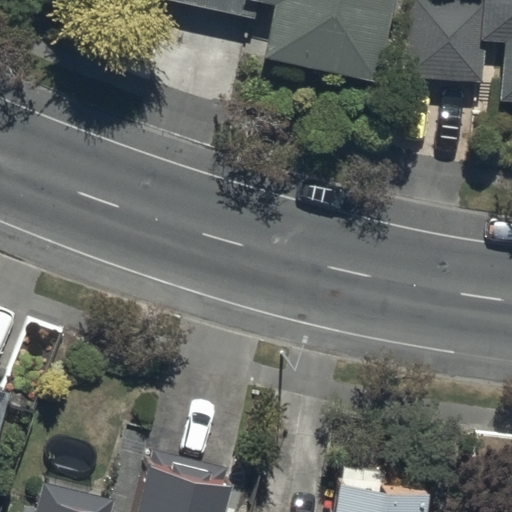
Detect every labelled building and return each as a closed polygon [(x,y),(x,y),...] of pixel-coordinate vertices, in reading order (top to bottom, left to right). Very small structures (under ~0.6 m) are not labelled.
[(211,0),(265,11),(259,47),(371,67),(384,0),(211,0)] [(511,0),(397,0),(393,67),(481,73),(483,35),(500,36),(496,91),(511,92),(511,0)] [(0,422),(12,390),(0,385),(0,422)] [(43,478),(42,482),(35,511),(224,511),(234,473),(148,452),(133,511),(112,511),(117,495),(43,478)] [(422,511),(426,488),(379,482),(381,471),(338,465),(331,511),(422,511)]
